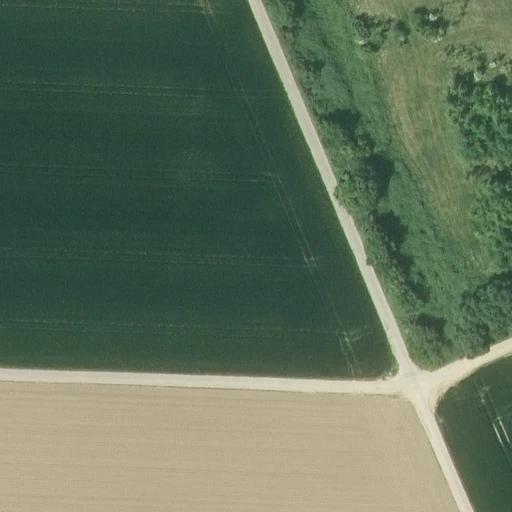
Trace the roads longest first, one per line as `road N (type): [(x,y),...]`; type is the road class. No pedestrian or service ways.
road 1 (track): [(413,388),(250,0)]
road 2 (unclassified): [(0,374),(413,388)]
road 3 (track): [(465,511),(413,388)]
